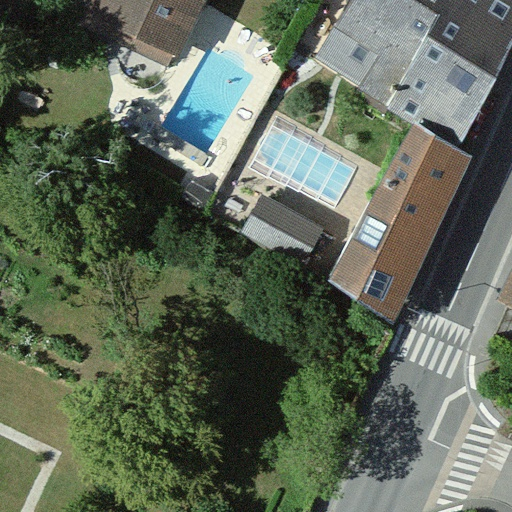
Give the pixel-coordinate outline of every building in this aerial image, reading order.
[(116,0),(110,14),(157,42),(139,73),(162,85),(177,54),(180,56),(206,0),(116,0)] [(371,91),(394,106),(430,37),(444,9),(425,0),(369,0),(358,19),(397,42),(371,91)] [(425,0),(444,9),(450,11),(455,0),(425,0)] [(444,9),(430,37),(496,72),(497,69),(493,65),(511,31),(511,0),(455,0),(450,11),(444,9)] [(423,125),(459,147),(496,72),(430,37),(394,106),(393,108),(423,125)] [(340,273),(404,321),(416,296),(393,283),(460,150),(459,147),(423,125),(386,201),(381,199),(340,273)] [(321,231),(263,199),(246,231),(303,263),(321,231)]
